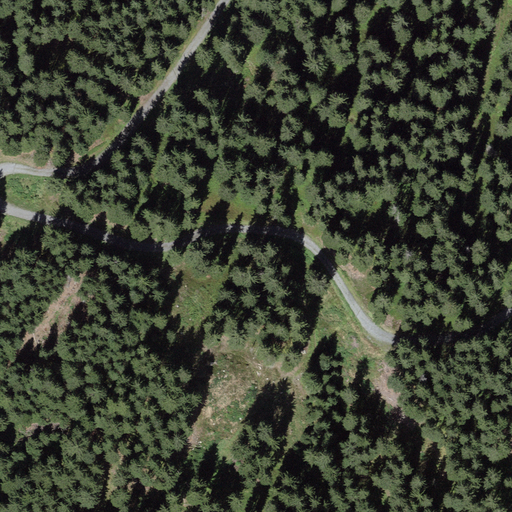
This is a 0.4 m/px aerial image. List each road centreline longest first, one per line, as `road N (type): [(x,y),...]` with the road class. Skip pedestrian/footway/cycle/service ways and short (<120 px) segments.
road 1 (track): [(511,307),(464,342),(385,344),(298,236),(221,228),(164,248),(0,203)]
road 2 (track): [(0,170),(88,164),(157,95),(226,0)]
